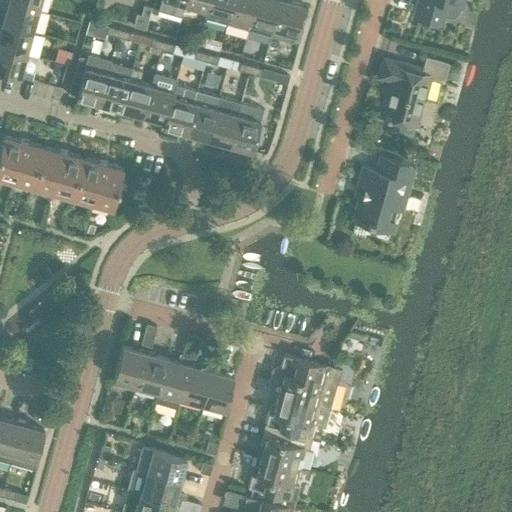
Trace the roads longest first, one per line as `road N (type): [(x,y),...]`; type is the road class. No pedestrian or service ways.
road 1 (tertiary): [(45,511),(117,265),(145,233),(203,218)]
road 2 (tertiary): [(203,218),(248,201),(288,157),(333,0)]
road 3 (residential): [(203,218),(182,149),(0,101)]
road 4 (residential): [(377,0),(326,188)]
road 5 (residential): [(207,511),(254,340)]
road 6 (residential): [(138,308),(254,340)]
